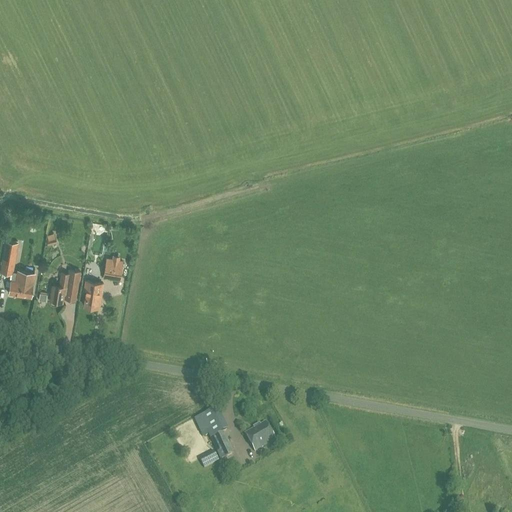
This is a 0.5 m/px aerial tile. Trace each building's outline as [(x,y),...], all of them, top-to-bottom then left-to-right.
[(14,268),(17,251),(18,242),(6,240),(4,249),(1,266),(14,268)] [(120,280),(123,267),(105,264),(103,277),(120,280)] [(76,301),(82,271),(69,268),(68,273),(62,272),(60,285),(53,284),(50,299),(62,301),(62,299),(76,301)] [(34,273),(18,270),(17,272),(13,271),(9,293),(30,297),(34,273)] [(99,308),(103,283),(86,280),(84,290),(86,290),(84,305),(99,308)] [(233,454),(223,432),(228,429),(217,409),(199,417),(210,438),(220,460),(233,454)] [(275,440),(265,422),(260,425),(259,423),(253,427),(254,429),(245,434),(255,452),(275,440)] [(204,469),(219,461),(213,451),(199,459),(204,469)]
